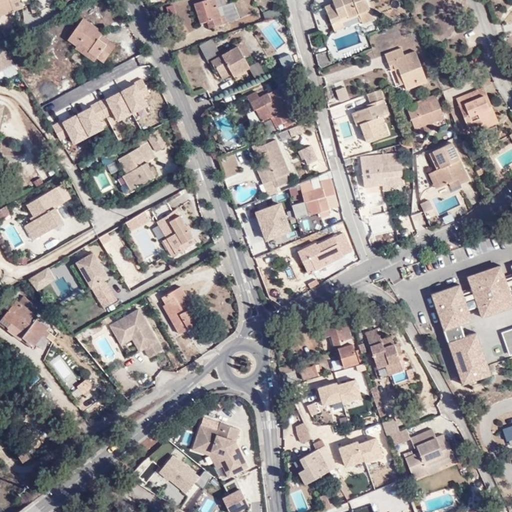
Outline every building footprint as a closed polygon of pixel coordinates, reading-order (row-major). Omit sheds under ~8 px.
[(0,0),(0,9),(7,7),(10,6),(9,4),(6,5),(4,0),(0,0)] [(222,0),(194,0),(191,2),(199,22),(204,20),(208,27),(226,19),(224,13),(219,14),(216,5),(223,2),(222,0)] [(262,15),(282,8),(279,0),(275,0),(259,7),(262,15)] [(354,10),(358,20),(369,16),(363,0),(328,0),(329,0),(321,3),(327,19),(337,16),(336,14),(342,12),(344,14),(354,10)] [(337,16),(327,19),(329,25),(338,22),(337,16)] [(0,22),(0,32),(10,26),(6,20),(0,22)] [(88,54),(95,59),(103,65),(114,50),(99,40),(101,35),(82,22),(66,43),(76,50),(80,44),(90,52),(88,54)] [(247,51),(239,37),(233,40),(241,54),(247,51)] [(215,51),(208,38),(196,44),(203,57),(205,56),(215,51)] [(241,54),(233,40),(225,45),(226,48),(217,52),(216,50),(215,51),(205,56),(209,65),(213,63),(220,75),(228,71),(230,74),(247,65),(241,54)] [(74,52),(92,64),(95,59),(88,54),(90,52),(80,44),(76,50),(74,52)] [(398,45),(381,52),(387,68),(394,65),(402,87),(425,78),(413,48),(401,52),(398,45)] [(324,47),(312,51),(316,64),(328,60),(324,47)] [(277,55),(281,66),(296,60),(292,49),(277,55)] [(0,78),(19,68),(11,53),(0,59),(0,78)] [(369,66),(369,57),(359,57),(359,66),(369,66)] [(287,80),(301,74),(297,59),(296,60),(281,66),(287,80)] [(252,75),(260,73),(258,65),(250,68),(252,75)] [(130,74),(123,68),(118,74),(125,80),(130,74)] [(145,71),(131,78),(141,99),(156,93),(145,71)] [(270,112),(284,105),(281,99),(285,97),(277,82),(258,93),(254,87),(243,93),(251,107),(255,105),(262,117),(270,112)] [(480,121),(494,113),(490,102),(488,103),(482,89),(484,88),(482,83),(453,95),(464,120),(477,115),(480,121)] [(335,90),(339,102),(349,99),(345,86),(335,90)] [(381,97),(377,87),(364,91),(368,102),(359,107),(360,108),(351,112),(356,126),(358,125),(365,141),(386,133),(380,117),(385,113),(379,97),(381,97)] [(123,112),(126,108),(129,103),(108,89),(93,110),(102,117),(105,113),(122,128),(129,132),(133,127),(125,122),(129,115),(123,112)] [(442,113),(433,90),(404,102),(413,125),(442,113)] [(295,107),(300,121),(309,117),(304,103),(295,107)] [(283,124),(292,119),(284,105),(270,112),(275,121),(280,118),(283,124)] [(133,127),(140,117),(126,108),(123,112),(129,115),(125,122),(133,127)] [(100,121),(118,134),(122,128),(105,113),(102,117),(100,121)] [(482,124),(496,118),(494,113),(480,121),(482,124)] [(464,120),(467,126),(480,121),(477,115),(464,120)] [(302,127),(300,121),(287,126),(289,132),(302,127)] [(161,134),(150,141),(159,155),(169,149),(161,134)] [(272,177),(275,184),(286,179),(283,170),(285,169),(283,164),(285,163),(288,162),(285,155),(276,135),(261,141),(260,139),(250,143),(252,148),(262,144),(264,151),(267,157),(255,162),(263,181),(272,177)] [(309,142),(298,146),(305,162),(316,158),(309,142)] [(455,180),(457,185),(466,181),(450,142),(429,150),(438,168),(433,170),(430,171),(437,187),(444,184),(455,180)] [(252,148),(255,154),(264,151),(262,144),(252,148)] [(129,178),(137,194),(156,183),(149,168),(159,162),(150,147),(121,163),(129,178)] [(438,168),(429,150),(425,152),(433,170),(438,168)] [(399,151),(359,158),(364,191),(390,188),(389,183),(404,181),(402,171),(407,170),(406,161),(401,162),(399,151)] [(94,176),(100,190),(111,186),(105,171),(94,176)] [(426,173),(432,189),(437,187),(430,171),(426,173)] [(263,181),(266,187),(275,184),(272,177),(263,181)] [(317,186),(299,193),(302,201),(304,201),(308,213),(326,206),(322,193),(330,190),(324,177),(316,180),(317,186)] [(137,194),(129,178),(124,181),(132,196),(137,194)] [(444,184),(447,189),(457,185),(455,180),(444,184)] [(70,198),(61,185),(57,188),(66,201),(70,198)] [(35,229),(43,242),(67,229),(59,213),(66,210),(58,194),(30,210),(37,222),(39,227),(35,229)] [(424,199),(414,203),(418,212),(428,208),(424,199)] [(170,213),(164,203),(148,212),(176,258),(197,245),(176,210),(170,213)] [(279,203),(252,214),(264,243),(291,233),(279,203)] [(149,221),(145,214),(124,225),(128,232),(149,221)] [(29,233),(36,246),(43,242),(35,229),(29,233)] [(314,242),(297,248),(300,257),(309,254),(314,264),(350,250),(342,232),(315,242),(314,242)] [(107,233),(99,238),(102,244),(111,239),(107,233)] [(285,244),(275,248),(278,257),(288,253),(285,244)] [(300,257),(304,268),(314,264),(309,254),(300,257)] [(90,255),(74,264),(87,289),(92,298),(105,291),(101,282),(104,280),(90,255)] [(35,292),(52,284),(60,299),(75,291),(60,262),(28,278),(35,292)] [(511,274),(504,277),(500,265),(467,277),(471,289),(462,292),(459,284),(431,294),(444,331),(462,383),(491,373),(476,332),(464,336),(460,325),(472,321),(468,308),(477,305),(481,317),(511,306),(511,299),(510,293),(511,292),(511,265),(511,266),(511,268),(511,274)] [(175,321),(172,323),(180,338),(198,326),(191,314),(194,311),(181,290),(163,302),(175,321)] [(23,339),(20,345),(33,353),(42,340),(45,342),(52,331),(36,320),(39,314),(17,300),(0,326),(0,330),(9,335),(11,331),(23,339)] [(110,322),(103,325),(112,341),(127,334),(136,350),(137,349),(141,358),(155,351),(133,310),(110,322)] [(100,327),(103,325),(110,322),(106,316),(97,321),(100,327)] [(341,336),(348,334),(344,318),(318,324),(322,336),(328,335),(332,347),(337,345),(344,343),(341,336)] [(511,325),(500,330),(508,353),(511,351),(511,325)] [(381,341),(380,337),(377,328),(363,332),(368,345),(381,341)] [(9,335),(7,337),(20,345),(23,339),(11,331),(9,335)] [(383,364),(398,358),(397,355),(395,348),(399,347),(398,342),(394,343),(390,333),(380,337),(381,341),(368,345),(376,366),(383,364)] [(127,334),(112,341),(114,345),(125,339),(132,352),(136,350),(127,334)] [(341,336),(344,343),(337,345),(340,361),(354,358),(348,334),(341,336)] [(387,374),(402,368),(398,358),(383,364),(387,374)] [(310,362),(313,372),(319,371),(316,360),(310,362)] [(300,376),(313,372),(310,362),(296,366),(300,376)] [(393,375),(395,382),(406,378),(403,371),(393,375)] [(327,383),(329,391),(346,389),(345,380),(327,383)] [(370,387),(372,394),(378,414),(385,412),(377,385),(370,387)] [(511,416),(497,421),(509,447),(511,446),(511,416)] [(203,427),(197,445),(224,454),(234,474),(247,468),(237,444),(241,431),(222,424),(220,432),(203,427)] [(288,429),(297,453),(313,448),(310,442),(303,424),(288,429)] [(407,437),(403,426),(389,432),(393,442),(407,437)] [(430,428),(407,437),(411,448),(415,446),(417,451),(410,454),(401,457),(408,476),(422,470),(435,465),(434,462),(449,456),(445,443),(444,443),(437,446),(434,437),(430,428)] [(444,443),(441,435),(434,437),(437,446),(444,443)] [(310,442),(313,448),(314,447),(323,470),(326,469),(331,468),(330,465),(340,462),(337,453),(327,456),(326,453),(330,451),(328,444),(327,444),(324,437),(310,442)] [(224,454),(197,445),(195,450),(212,456),(219,470),(225,468),(229,476),(234,474),(224,454)] [(313,448),(297,453),(305,477),(323,470),(314,447),(313,448)] [(25,450),(19,454),(23,461),(29,456),(25,450)] [(148,455),(131,476),(163,501),(174,487),(184,495),(199,477),(171,454),(162,466),(148,455)] [(435,465),(451,459),(449,456),(434,462),(435,465)] [(435,465),(422,470),(424,475),(437,471),(435,465)] [(202,489),(211,475),(203,470),(195,484),(202,489)] [(318,500),(327,495),(321,484),(313,489),(318,500)] [(356,496),(370,491),(367,484),(353,490),(356,496)] [(220,500),(226,510),(243,500),(238,490),(220,500)] [(352,508),(370,501),(367,493),(349,501),(352,508)] [(318,500),(323,509),(332,503),(327,495),(318,500)] [(199,510),(201,511),(208,511),(215,502),(207,497),(199,510)] [(260,511),(260,501),(251,502),(251,511),(260,511)]
